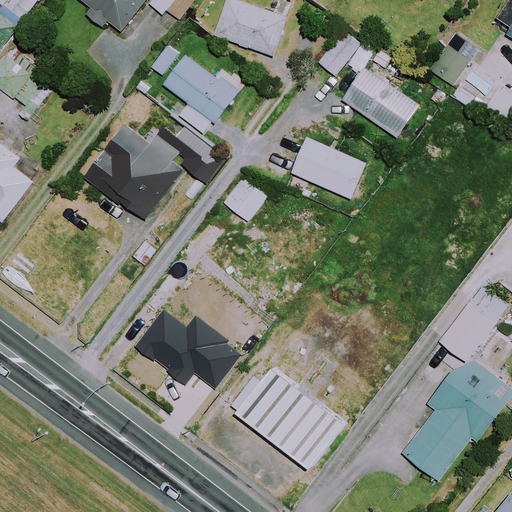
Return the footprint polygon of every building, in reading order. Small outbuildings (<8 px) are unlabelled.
[(31,0),(14,0),(10,6),(23,16),(34,2),(31,0)] [(85,0),(95,8),(90,14),(105,27),(111,20),(124,31),(150,0),(85,0)] [(165,16),(170,9),(182,18),(195,0),(155,0),(151,6),(165,16)] [(290,19),(239,0),(229,0),(217,34),(276,56),(290,19)] [(511,1),(497,27),(509,34),(511,36),(511,1)] [(0,53),(22,26),(0,9),(0,53)] [(454,86),(479,50),(466,41),(459,51),(453,47),(435,73),(454,86)] [(16,47),(0,69),(0,85),(27,105),(19,116),(29,123),(61,80),(16,47)] [(209,135),(243,89),(225,76),(222,80),(189,55),(167,85),(192,103),(183,115),(209,135)] [(423,104),(366,66),(344,100),(400,138),(423,104)] [(147,220),(184,169),(210,188),(231,159),(189,128),(183,136),(167,125),(159,136),(153,145),(127,125),(89,177),(147,220)] [(370,163),(311,137),(295,173),(354,199),(370,163)] [(0,144),(0,218),(5,222),(36,182),(16,167),(22,158),(2,142),(0,144)] [(268,198),(243,178),(224,201),(250,222),(268,198)] [(287,290),(246,258),(202,313),(243,345),(287,290)] [(509,305),(486,286),(442,340),(465,359),(509,305)] [(501,379),(473,353),(429,402),(440,411),(405,450),(439,480),(507,403),(492,389),(501,379)] [(349,424),(275,366),(254,394),(247,389),(234,406),(315,468),(349,424)] [(511,511),(511,491),(497,511),(511,511)]
